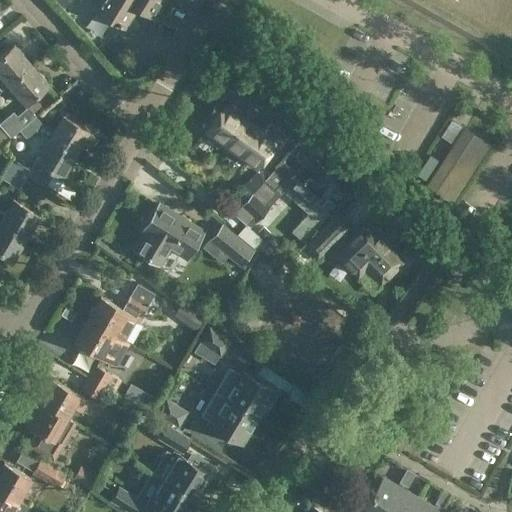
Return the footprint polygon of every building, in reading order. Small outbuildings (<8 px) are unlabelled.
[(154,19),(165,0),(95,0),(91,8),(124,29),(137,9),(154,19)] [(0,52),(0,88),(6,83),(31,62),(13,41),(0,52)] [(27,105),(32,111),(41,104),(34,96),(49,83),(31,62),(6,83),(24,104),(25,103),(27,105)] [(226,103),(204,132),(235,155),(247,138),(237,131),(247,118),(262,100),(234,79),(223,95),(230,100),(227,104),(226,103)] [(17,130),(19,129),(34,116),(35,115),(32,111),(27,105),(16,114),(14,111),(13,110),(0,120),(0,125),(10,137),(17,130)] [(47,136),(76,153),(90,129),(61,112),(47,136)] [(42,123),(35,115),(34,116),(19,129),(25,137),(42,123)] [(237,131),(247,138),(235,155),(255,169),(272,145),(277,149),(287,136),(268,122),(262,130),(247,118),(237,131)] [(463,126),(425,185),(451,203),(490,143),(463,126)] [(76,153),(47,136),(33,159),(62,176),(76,153)] [(335,177),(297,142),(288,151),(274,168),(291,183),(288,187),(309,205),(335,177)] [(11,158),(5,167),(24,179),(30,169),(11,158)] [(24,179),(5,167),(0,175),(0,177),(18,188),(24,179)] [(282,192),(258,169),(224,205),(245,223),(249,227),(282,192)] [(338,188),(331,196),(337,201),(344,194),(338,188)] [(0,220),(26,237),(37,215),(11,199),(11,200),(0,194),(0,220)] [(327,198),(320,205),(328,212),(335,205),(327,198)] [(203,230),(180,216),(180,217),(171,212),(172,211),(158,202),(142,230),(145,232),(135,249),(159,263),(169,246),(186,257),(203,230)] [(303,245),(317,259),(350,225),(337,211),(303,245)] [(26,237),(0,220),(0,252),(12,260),(26,237)] [(240,266),(254,248),(222,222),(208,239),(240,266)] [(254,247),(262,238),(257,233),(249,227),(245,223),(236,233),(254,247)] [(357,274),(366,265),(380,280),(400,260),(365,225),(336,253),(357,274)] [(270,232),(263,226),(257,233),(262,238),(263,239),(270,232)] [(136,282),(130,293),(146,303),(147,304),(154,292),(136,282)] [(320,283),(299,311),(328,334),(349,306),(320,283)] [(100,296),(87,318),(114,334),(122,338),(136,313),(139,315),(146,303),(130,293),(121,308),(100,296)] [(173,313),(195,330),(203,319),(180,302),(173,313)] [(114,334),(87,318),(74,340),(108,361),(115,365),(129,342),(122,338),(114,334)] [(229,340),(209,327),(200,340),(220,353),(229,340)] [(270,353),(277,358),(278,358),(284,348),(283,347),(277,344),(276,345),(270,353)] [(87,375),(106,386),(114,391),(121,379),(94,363),(87,375)] [(229,367),(215,390),(258,416),(274,389),(240,369),(238,372),(229,367)] [(87,375),(80,388),(99,398),(106,386),(87,375)] [(88,399),(80,394),(51,377),(37,400),(67,417),(73,407),(81,412),(88,399)] [(258,416),(215,390),(201,414),(210,419),(208,422),(242,443),(258,416)] [(186,410),(166,398),(158,412),(178,424),(186,410)] [(37,400),(24,423),(37,430),(28,445),(53,459),(75,421),(67,417),(37,400)] [(189,438),(167,424),(160,436),(182,450),(189,438)] [(173,449),(171,452),(165,448),(151,471),(162,478),(196,499),(205,485),(204,484),(211,472),(203,468),(207,459),(192,450),(190,453),(187,458),(173,449)] [(65,473),(40,458),(31,472),(57,487),(65,473)] [(0,463),(0,489),(18,500),(32,477),(2,460),(0,463)] [(97,475),(80,464),(72,477),(89,488),(97,475)] [(407,468),(403,474),(411,479),(415,472),(407,468)] [(411,479),(403,474),(399,481),(407,486),(411,479)] [(383,477),(362,511),(386,511),(401,488),(383,477)] [(188,511),(196,499),(162,478),(146,504),(160,511),(188,511)] [(133,511),(141,500),(119,486),(111,499),(133,511)] [(386,511),(410,511),(419,498),(401,488),(386,511)] [(0,489),(0,511),(25,511),(29,506),(18,500),(0,489)] [(442,489),(438,495),(447,500),(451,494),(442,489)] [(438,495),(435,502),(443,507),(447,500),(438,495)] [(435,511),(437,509),(419,498),(410,511),(435,511)]
